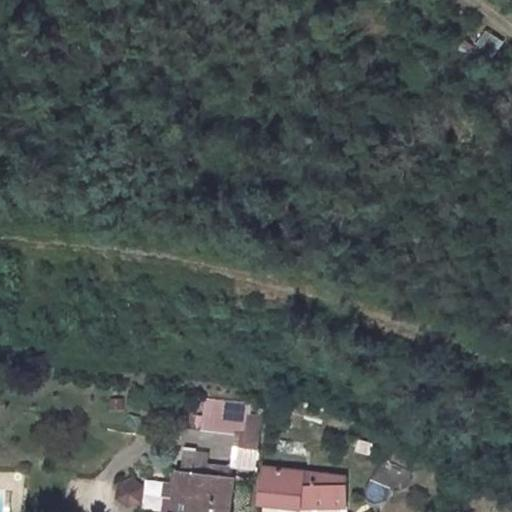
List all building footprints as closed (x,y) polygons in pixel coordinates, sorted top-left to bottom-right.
[(195,426),(228,431),(237,432),(241,402),(232,401),(199,397),(196,415),(172,411),(170,423),(195,426)] [(241,402),(237,432),(249,433),(252,403),(241,402)] [(164,511),(217,511),(218,510),(223,510),(223,502),(218,501),(221,481),(197,479),(199,461),(174,459),(172,476),(161,475),(158,502),(165,503),(164,511)] [(297,511),(329,511),(333,484),(250,472),(250,478),(265,480),(266,475),(301,481),(300,493),(297,511)] [(247,511),(255,511),(297,511),(300,493),(301,481),(266,475),(265,480),(250,478),(247,511)] [(132,510),(145,490),(124,476),(111,497),(132,510)]
